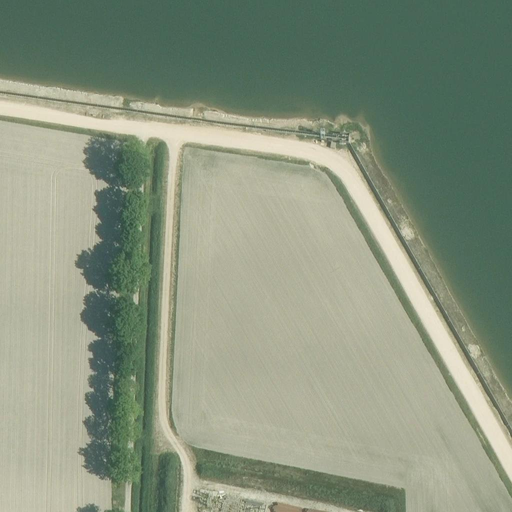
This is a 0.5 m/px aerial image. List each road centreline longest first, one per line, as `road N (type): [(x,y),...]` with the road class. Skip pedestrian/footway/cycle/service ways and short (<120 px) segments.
road 1 (track): [(0,107),(333,155),(511,467)]
road 2 (track): [(176,132),(162,428),(185,470),(186,511)]
road 3 (unclassified): [(127,511),(142,128)]
